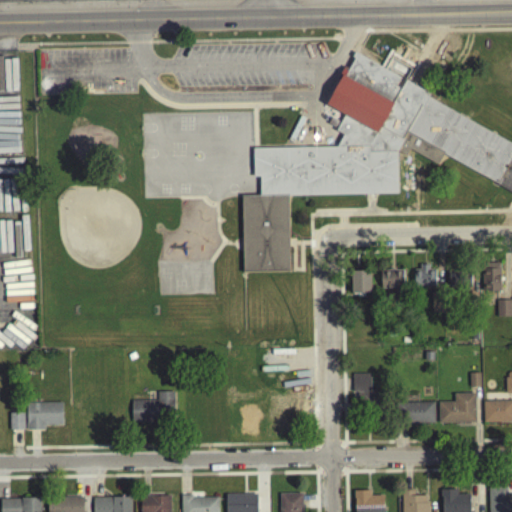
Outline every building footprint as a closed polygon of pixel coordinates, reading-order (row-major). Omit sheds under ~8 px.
[(240,277),(242,277),(288,276),(288,248),(288,235),(287,201),(364,199),(369,199),(375,199),(397,199),(397,156),(405,161),(409,155),(436,170),(442,159),(511,197),(511,148),(426,102),(429,97),(415,89),(411,87),(403,83),(397,80),(398,79),(404,68),(406,66),(406,64),(407,64),(389,55),(379,69),(379,70),(356,58),(354,57),(344,76),(327,109),(344,119),(342,121),(341,123),(335,135),(342,138),(337,148),(336,149),(335,151),(254,152),(252,152),(254,180),(258,180),(259,201),(240,201),(240,242),(240,245),(240,249),(240,253),(240,256),(240,277)] [(499,295),(499,267),(482,267),(482,295),(499,295)] [(413,273),(413,291),(434,291),(434,274),(428,274),(428,269),(418,269),(418,273),(413,273)] [(448,272),(447,292),(469,293),(469,273),(448,272)] [(402,273),(378,274),(378,294),(402,293),(402,273)] [(369,274),(348,275),(350,298),(370,297),(369,274)] [(430,316),(442,316),(442,297),(431,297),(430,316)] [(510,321),(509,304),(495,305),(496,321),(510,321)] [(351,378),(351,396),(355,396),(355,408),(370,408),(369,378),(351,378)] [(478,390),(479,378),(468,378),(468,390),(478,390)] [(131,404),(130,425),(172,426),(172,396),(155,396),(155,405),(131,404)] [(436,406),(437,427),(474,426),(474,397),(452,398),(453,406),(436,406)] [(272,437),(296,437),(295,401),(271,401),(272,437)] [(511,405),(482,405),(482,427),(511,426),(511,405)] [(62,429),(61,406),(25,407),(26,434),(44,434),(44,429),(62,429)] [(432,406),(399,407),(400,427),(433,426),(432,406)] [(9,434),(15,434),(23,434),(23,417),(8,417),(9,434)] [(487,490),(487,511),(511,511),(511,496),(506,496),(506,490),(487,490)] [(469,511),(469,498),(456,498),(456,493),(440,493),(440,511),(469,511)] [(382,511),(382,499),(369,500),(369,494),(352,495),(352,511),(382,511)] [(400,511),(427,511),(427,499),(413,500),(413,495),(400,495),(400,511)] [(255,511),(255,497),(224,498),(224,511),(255,511)] [(301,511),(301,497),(278,498),(278,511),(301,511)] [(139,511),(169,511),(170,500),(139,500),(139,511)] [(180,511),(217,511),(217,500),(180,501),(180,511)] [(82,511),(82,501),(46,502),(46,511),(82,511)] [(91,502),(91,511),(130,511),(130,501),(91,502)] [(0,502),(0,511),(39,511),(39,502),(0,502)]
